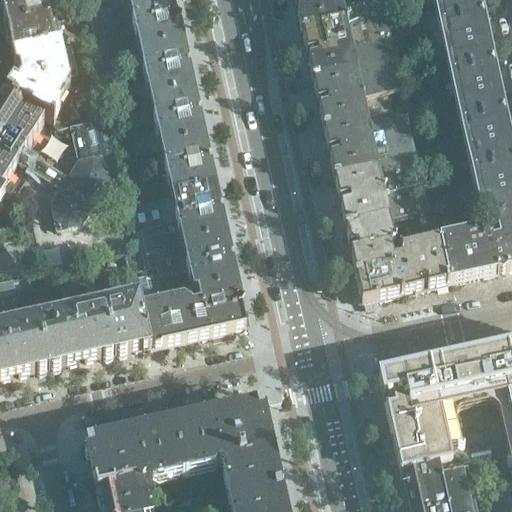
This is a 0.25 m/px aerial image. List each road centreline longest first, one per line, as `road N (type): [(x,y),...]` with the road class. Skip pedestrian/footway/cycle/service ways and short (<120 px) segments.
road 1 (tertiary): [(243,42),(305,356)]
road 2 (residential): [(305,356),(39,415)]
road 3 (residential): [(305,356),(511,319)]
road 4 (tertiary): [(305,356),(341,511)]
